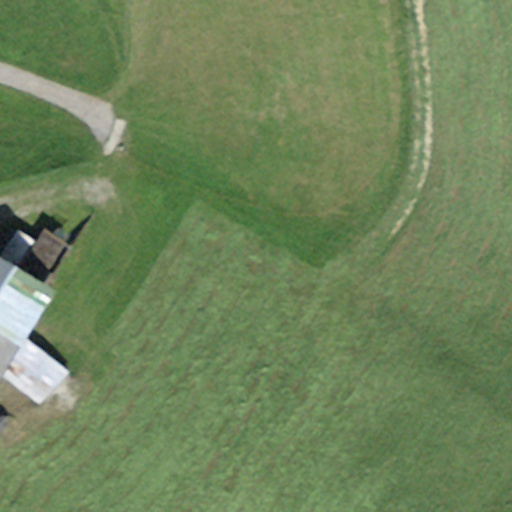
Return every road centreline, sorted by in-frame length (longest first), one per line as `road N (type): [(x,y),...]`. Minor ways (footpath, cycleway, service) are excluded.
road 1 (track): [(132,153),(310,267),(358,265),(394,226),(423,138),(405,0)]
road 2 (track): [(112,181),(132,153),(109,107),(0,71)]
